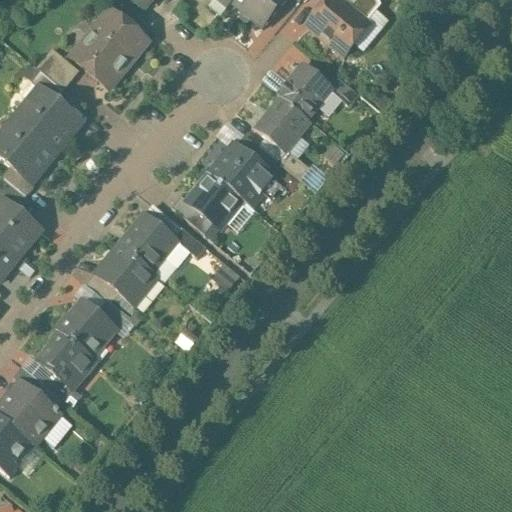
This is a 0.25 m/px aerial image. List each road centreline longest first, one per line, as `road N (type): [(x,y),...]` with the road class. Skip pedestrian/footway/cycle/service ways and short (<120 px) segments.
road 1 (tertiary): [(108,511),(511,22)]
road 2 (residential): [(0,342),(225,79)]
